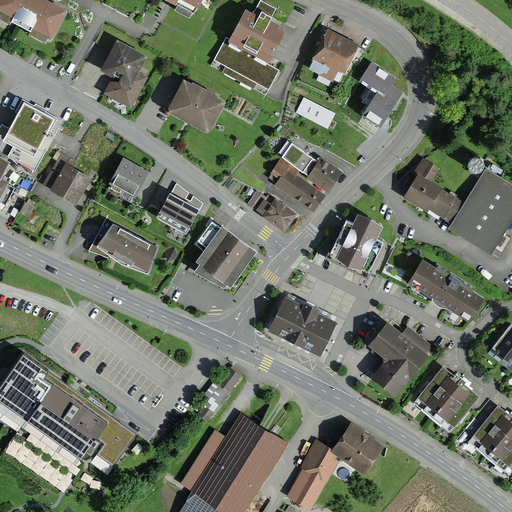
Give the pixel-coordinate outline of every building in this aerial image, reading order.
[(70,10),(52,0),(0,0),(0,12),(52,41),(70,10)] [(159,0),(191,17),(199,0),(159,0)] [(245,9),(214,66),(265,94),(279,68),(266,61),(283,30),(245,9)] [(330,28),(308,70),(337,84),(358,42),(330,28)] [(441,30),(435,42),(443,45),(440,49),(478,69),(481,63),(487,51),(441,30)] [(148,58),(117,41),(100,71),(114,79),(105,94),(131,109),(148,78),(140,73),(148,58)] [(403,93),(392,86),(395,79),(371,64),(360,81),(378,93),(363,117),(381,129),(403,93)] [(226,97),(184,76),(167,109),(208,130),(226,97)] [(63,119),(25,98),(3,138),(41,159),(63,119)] [(295,115),(329,130),(337,113),(303,98),(295,115)] [(78,211),(91,180),(67,170),(72,158),(57,152),(39,195),(78,211)] [(308,172),(328,188),(343,170),(324,153),(308,172)] [(0,154),(0,195),(11,175),(1,170),(7,158),(0,154)] [(434,176),(441,165),(424,154),(417,164),(434,176)] [(152,169),(125,155),(108,185),(135,200),(152,169)] [(268,175),(311,210),(325,193),(281,158),(268,175)] [(511,183),(485,168),(450,228),(491,252),(511,215),(511,183)] [(446,224),(463,198),(422,172),(405,199),(446,224)] [(204,207),(171,187),(155,213),(188,233),(204,207)] [(284,226),(295,211),(276,197),(272,203),(266,198),(259,208),(284,226)] [(329,252),(374,276),(399,230),(354,206),(329,252)] [(162,247),(113,219),(96,249),(145,277),(162,247)] [(232,285),(259,249),(224,223),(198,259),(232,285)] [(488,293),(425,255),(409,282),(472,319),(488,293)] [(269,327),(320,352),(336,320),(317,311),(320,306),(307,299),(305,303),(285,293),(269,327)] [(404,332),(388,319),(370,340),(388,355),(374,371),(395,389),(431,346),(408,327),(404,332)] [(511,346),(511,324),(491,350),(502,359),(511,346)] [(511,346),(502,359),(511,366),(511,346)] [(71,386),(24,351),(0,387),(0,402),(62,447),(82,461),(98,439),(105,444),(98,455),(114,466),(138,435),(71,386)] [(481,394),(444,363),(413,401),(451,431),(481,394)] [(242,374),(231,365),(203,401),(208,405),(203,410),(210,415),(242,374)] [(511,460),(511,412),(498,402),(468,441),(505,470),(511,460)] [(243,511),(289,439),(239,408),(224,433),(214,428),(182,480),(194,487),(186,499),(178,511),(243,511)] [(333,447),(318,437),(289,483),(314,499),(341,457),(364,471),(383,442),(350,421),(333,447)]
